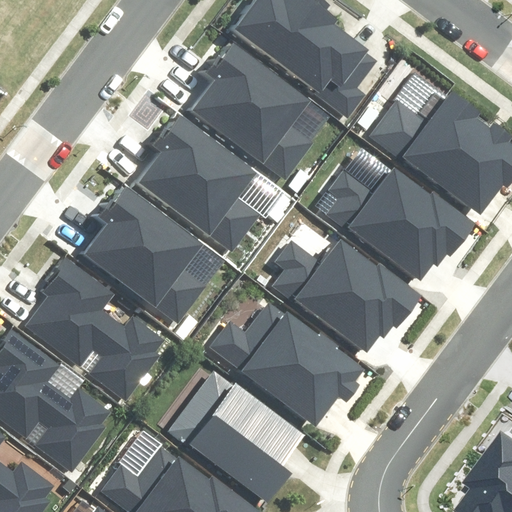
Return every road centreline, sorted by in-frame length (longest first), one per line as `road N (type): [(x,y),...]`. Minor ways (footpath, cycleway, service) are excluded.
road 1 (residential): [(511,292),(376,470),(365,506)]
road 2 (residential): [(0,194),(146,0)]
